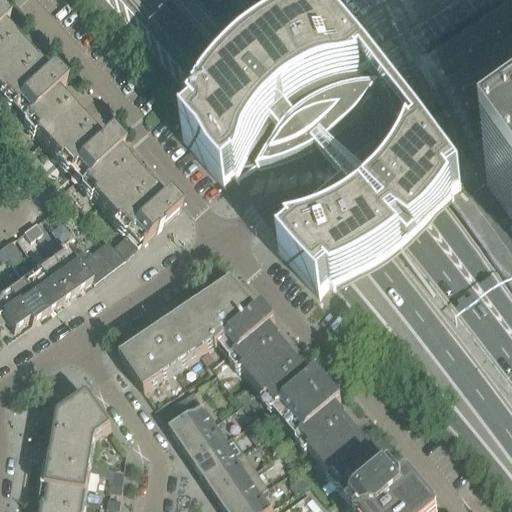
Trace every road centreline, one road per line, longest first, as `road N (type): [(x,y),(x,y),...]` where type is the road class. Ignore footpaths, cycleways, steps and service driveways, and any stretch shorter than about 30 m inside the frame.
road 1 (primary): [(97,0),(511,486)]
road 2 (primary): [(155,0),(386,273),(511,439)]
road 3 (primary): [(511,360),(215,0)]
road 4 (primary): [(511,315),(271,0)]
road 5 (residential): [(228,246),(511,58)]
road 6 (residential): [(456,499),(342,365),(316,352)]
road 7 (residential): [(79,343),(160,460),(159,511)]
road 8 (residential): [(144,145),(126,112),(25,0)]
road 9 (residential): [(79,343),(228,246)]
road 10 (residential): [(316,352),(228,246)]
road 11 (residential): [(228,246),(144,145)]
